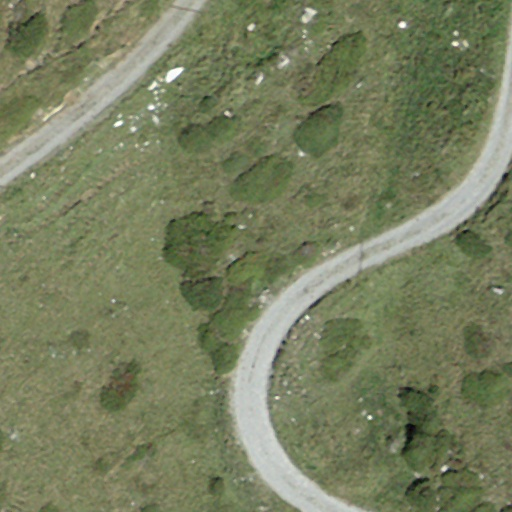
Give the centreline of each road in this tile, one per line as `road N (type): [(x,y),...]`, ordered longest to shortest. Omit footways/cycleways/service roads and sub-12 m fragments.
road 1 (track): [(511,121),(469,208),(314,288),(255,366),(272,475),(321,511)]
road 2 (track): [(0,185),(212,0)]
